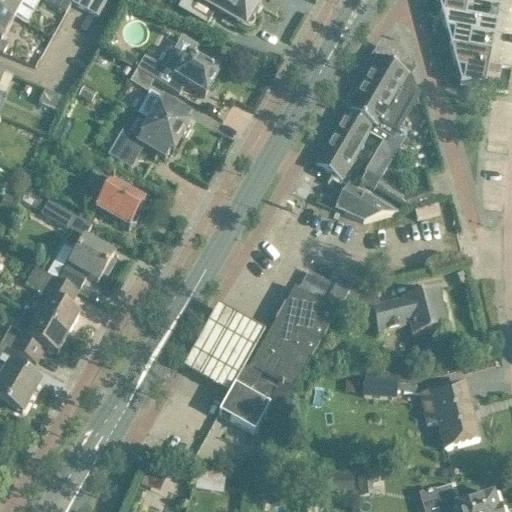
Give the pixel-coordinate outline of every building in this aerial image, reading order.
[(24,0),(0,0),(0,11),(14,19),(24,0)] [(72,4),(63,0),(43,0),(42,4),(65,17),(71,6),(72,4)] [(83,13),(90,0),(74,0),(72,4),(71,6),(83,13)] [(106,0),(90,0),(83,13),(96,19),(106,0)] [(245,0),(194,0),(193,3),(186,16),(195,21),(194,23),(207,30),(215,15),(219,17),(220,16),(243,29),(246,31),(247,31),(247,32),(248,32),(249,32),(250,32),(251,31),(252,31),(253,30),(253,29),(254,28),(254,27),(255,26),(255,25),(254,24),(254,23),(254,22),(253,22),(253,21),(252,21),(252,20),(259,8),(245,0)] [(435,0),(436,2),(444,3),(442,16),(441,17),(496,27),(500,8),(501,0),(435,0)] [(14,19),(0,11),(0,55),(2,57),(7,47),(1,43),(14,19)] [(442,16),(439,16),(445,34),(453,35),(451,48),(450,49),(491,57),(495,37),(496,28),(496,27),(441,17),(442,16)] [(218,77),(191,60),(197,50),(182,42),(170,63),(164,73),(145,62),(145,63),(138,59),(135,62),(125,56),(120,65),(137,74),(153,83),(179,98),(185,88),(205,100),(206,97),(209,99),(219,82),(216,80),(218,77)] [(451,48),(448,49),(455,72),(464,74),(461,87),(459,87),(459,88),(484,92),(487,78),(499,80),(501,69),(489,67),(491,58),(491,57),(450,49),(451,48)] [(377,61),(346,114),(347,114),(371,128),(367,136),(382,145),(365,175),(378,183),(402,145),(396,142),(403,131),(399,129),(417,99),(408,79),(377,61)] [(146,94),(153,83),(137,74),(131,85),(146,94)] [(61,116),(67,103),(44,93),(38,106),(61,116)] [(190,132),(187,131),(189,128),(186,126),(190,119),(151,97),(143,111),(139,119),(133,116),(180,144),(182,140),(185,142),(190,132)] [(347,114),(316,168),(340,182),(367,136),(371,128),(347,114)] [(180,144),(133,116),(108,159),(130,172),(144,150),(165,163),(169,155),(172,157),(174,154),(176,156),(182,146),(179,145),(180,144)] [(33,172),(23,189),(33,196),(45,177),(33,172)] [(93,211),(128,232),(130,229),(134,229),(137,224),(135,220),(144,205),(93,175),(86,188),(101,197),(93,211)] [(363,225),(394,217),(348,190),(336,212),(344,216),(343,217),(363,225)] [(91,229),(73,218),(46,203),(38,218),(66,235),(67,233),(71,235),(62,251),(76,259),(70,269),(97,285),(113,258),(84,241),(91,229)] [(66,310),(76,294),(33,269),(25,285),(45,296),(34,316),(68,336),(79,317),(66,310)] [(297,292),(252,371),(283,388),(293,393),(334,319),(335,316),(336,317),(347,297),(348,295),(350,288),(338,282),(334,289),(311,276),(300,294),(297,292)] [(447,330),(437,293),(370,310),(377,337),(408,329),(410,339),(447,330)] [(56,358),(68,336),(34,316),(32,318),(26,314),(15,332),(8,329),(0,342),(5,345),(3,349),(34,367),(43,351),(56,358)] [(235,397),(266,342),(219,315),(184,376),(231,404),(235,397)] [(0,403),(22,416),(40,385),(9,367),(0,382),(0,403)] [(246,368),(218,417),(254,438),(270,409),(269,409),(279,389),(281,390),(283,388),(252,371),(246,368)] [(366,376),(364,399),(396,402),(398,379),(366,376)] [(479,444),(464,387),(419,398),(427,428),(437,426),(444,453),(479,444)] [(370,478),(357,478),(357,500),(371,499),(370,478)] [(499,511),(496,499),(460,509),(458,504),(438,510),(438,511),(499,511)]
